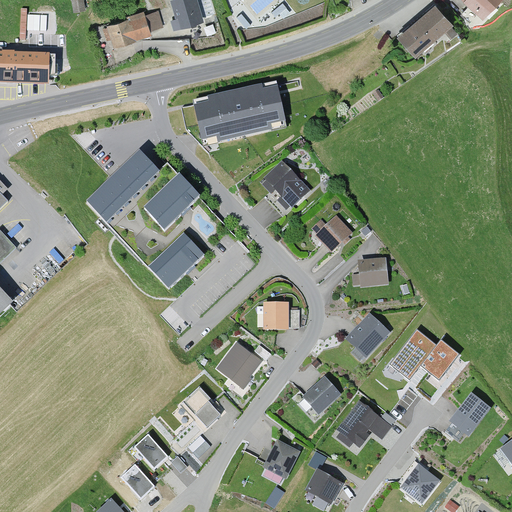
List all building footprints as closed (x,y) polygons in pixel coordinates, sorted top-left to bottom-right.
[(85,11),(82,0),(71,0),(74,13),(85,11)] [(204,23),(196,0),(174,0),(169,2),(175,21),(171,22),(174,32),(204,23)] [(462,0),(482,21),(503,0),(462,0)] [(282,18),(291,10),(284,1),(275,8),(282,18)] [(452,28),(433,6),(396,39),(415,60),(452,28)] [(163,29),(157,13),(144,17),(143,15),(106,27),(114,50),(152,37),(150,33),(163,29)] [(0,85),(46,86),(47,57),(0,55),(0,85)] [(277,85),(193,104),(203,148),(287,129),(277,85)] [(139,154),(86,204),(107,227),(160,177),(139,154)] [(309,192),(281,163),(263,180),(291,210),(309,192)] [(200,201),(179,179),(144,213),(164,234),(200,201)] [(0,190),(0,320),(14,308),(0,293),(0,210),(8,203),(0,194),(0,192),(1,191),(0,190)] [(350,235),(334,218),(324,227),(320,223),(311,231),(315,236),(314,237),(330,254),(350,235)] [(1,227),(0,227),(0,263),(18,246),(1,227)] [(371,233),(366,227),(360,232),(365,238),(371,233)] [(204,258),(183,236),(148,269),(169,291),(204,258)] [(388,286),(385,260),(357,263),(358,276),(352,276),(353,287),(359,286),(359,289),(388,286)] [(288,306),(264,306),(264,331),(288,331),(288,306)] [(387,336),(366,318),(347,340),(367,358),(387,336)] [(436,345),(416,330),(389,366),(409,381),(421,366),(436,345)] [(459,355),(440,340),(436,345),(421,366),(439,380),(459,355)] [(260,363),(235,345),(216,370),(243,391),(251,381),(248,379),(260,363)] [(340,396),(323,378),(302,399),(319,416),(340,396)] [(213,405),(199,390),(182,406),(206,431),(221,417),(211,407),(213,405)] [(490,411),(471,397),(450,425),(470,439),(490,411)] [(392,427),(359,402),(337,430),(360,448),(369,436),(367,434),(369,431),(382,441),(392,427)] [(211,448),(201,436),(188,447),(198,459),(211,448)] [(168,460),(148,438),(134,451),(154,472),(168,460)] [(300,453),(276,441),(263,469),(287,480),(300,453)] [(511,441),(500,451),(511,466),(511,441)] [(188,469),(178,458),(171,463),(181,474),(188,469)] [(440,483),(418,466),(400,490),(422,506),(440,483)] [(154,488),(134,467),(121,480),(141,501),(154,488)] [(343,485),(317,471),(305,493),(331,507),(343,485)] [(276,507),(285,490),(276,485),(267,501),(276,507)] [(453,511),(459,505),(451,498),(445,505),(453,511)] [(121,511),(111,501),(99,511),(121,511)]
